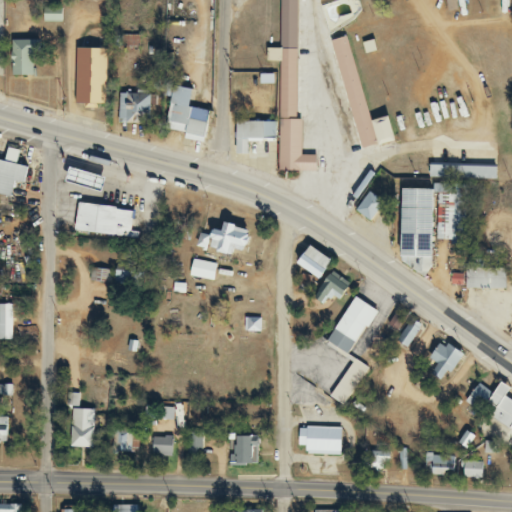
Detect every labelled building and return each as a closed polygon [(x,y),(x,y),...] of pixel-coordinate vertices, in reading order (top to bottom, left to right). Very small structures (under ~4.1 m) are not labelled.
[(302,0),(284,0),(284,171),(322,171),(322,156),(307,156),(307,120),(301,120),(302,0)] [(47,23),(66,23),(66,8),(47,8),(47,23)] [(354,36),(337,40),(366,150),(383,145),(354,36)] [(42,76),(43,41),(18,40),(18,76),(42,76)] [(113,105),(113,49),(82,49),(82,105),(113,105)] [(200,90),(180,87),(173,131),(190,134),(189,141),(210,144),(215,111),(197,108),(200,90)] [(156,123),(156,93),(124,93),(124,123),(156,123)] [(387,146),(405,142),(399,116),(381,121),(387,146)] [(255,141),(282,141),(282,122),(244,122),(244,155),(255,155),(255,141)] [(0,158),(0,193),(19,198),(22,182),(32,184),(36,166),(23,163),(26,151),(15,149),(12,161),(0,158)] [(433,178),(503,180),(503,165),(433,164),(433,178)] [(109,193),(114,178),(80,167),(75,182),(109,193)] [(441,190),(410,190),(410,272),(442,272),(441,190)] [(361,211),(377,223),(390,203),(374,192),(361,211)] [(82,232),(145,239),(145,231),(136,230),(138,210),(85,204),(82,232)] [(467,213),(458,213),(458,239),(467,239),(467,213)] [(232,232),(223,229),(217,250),(243,257),(244,252),(253,255),(260,231),(234,223),(232,232)] [(215,237),(206,234),(202,248),(212,250),(215,237)] [(328,281),(342,262),(319,246),(306,264),(328,281)] [(218,282),(222,266),(199,259),(194,275),(218,282)] [(511,266),(472,267),(472,290),(511,289),(511,266)] [(120,285),(139,287),(141,269),(122,267),(120,285)] [(319,301),(327,306),(334,295),(346,302),(357,285),(339,273),(319,301)] [(332,345),(355,359),(384,311),(361,297),(332,345)] [(2,306),(2,337),(17,337),(17,306),(2,306)] [(265,319),(249,319),(249,332),(265,332),(265,319)] [(403,341),(412,348),(428,328),(419,320),(403,341)] [(470,354),(452,342),(438,362),(442,365),(436,373),(450,382),(470,354)] [(375,370),(361,360),(336,397),(350,406),(375,370)] [(511,384),(508,383),(489,412),(511,427),(511,384)] [(16,385),(2,385),(2,401),(16,401),(16,385)] [(162,408),(162,413),(150,413),(150,421),(178,421),(178,408),(162,408)] [(74,447),(98,447),(98,409),(74,409),(74,447)] [(15,419),(0,418),(0,439),(15,439),(15,419)] [(117,452),(140,452),(140,429),(117,429),(117,452)] [(347,455),(347,429),(304,429),(304,447),(312,447),(312,455),(347,455)] [(177,437),(157,437),(157,457),(177,457),(177,437)] [(263,465),(263,437),(245,437),(245,465),(263,465)] [(502,442),(484,442),(484,454),(502,454),(502,442)] [(395,451),(374,451),(374,472),(389,472),(389,462),(395,462),(395,451)] [(411,465),(411,454),(403,454),(403,465),(411,465)] [(430,476),(461,476),(461,457),(430,457),(430,476)] [(469,479),(490,479),(490,462),(469,462),(469,479)]
